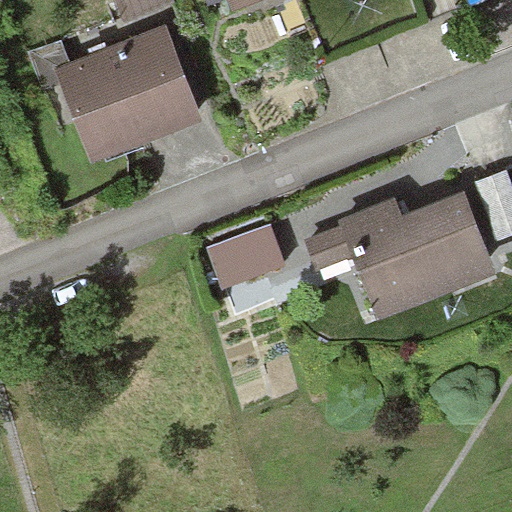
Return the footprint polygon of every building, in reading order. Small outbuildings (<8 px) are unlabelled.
[(117,0),(125,17),(166,0),(117,0)] [(70,56),(56,62),(63,77),(92,151),(204,107),(168,17),(99,45),(70,56)] [(56,62),(70,56),(62,36),(30,50),(45,85),(63,77),(56,62)] [(511,174),(507,162),(477,175),(499,226),(511,222),(511,174)] [(381,195),(339,211),(343,218),(355,249),(379,308),(498,259),(465,178),(402,204),(396,188),(381,195)] [(343,218),(306,233),(319,264),(355,249),(343,218)] [(286,256),(271,219),(208,244),(224,282),(286,256)]
